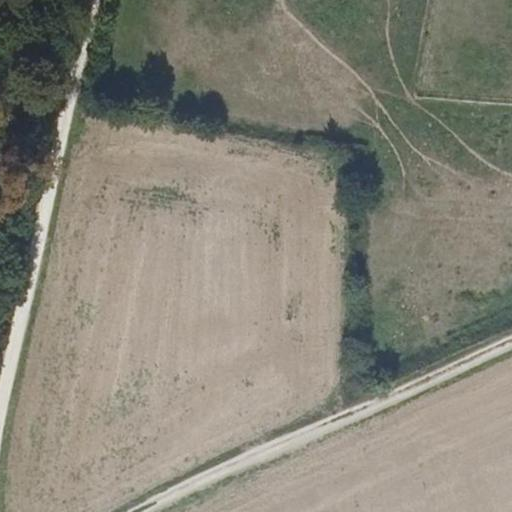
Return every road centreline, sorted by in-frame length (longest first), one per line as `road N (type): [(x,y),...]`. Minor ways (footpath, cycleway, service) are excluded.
road 1 (track): [(145,511),(511,346)]
road 2 (track): [(82,0),(0,351)]
